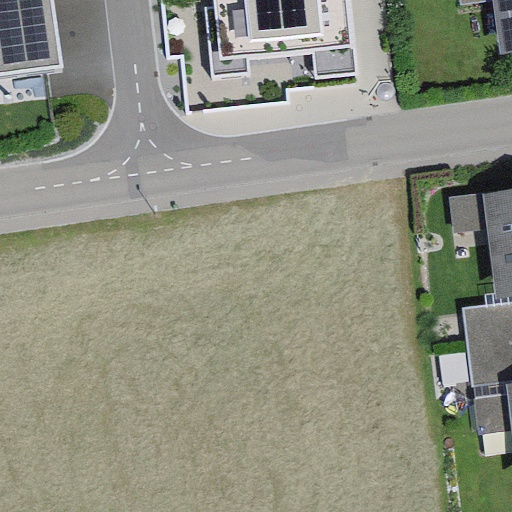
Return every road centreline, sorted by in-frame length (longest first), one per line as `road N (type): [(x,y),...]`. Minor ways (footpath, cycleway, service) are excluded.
road 1 (residential): [(511,129),(146,173)]
road 2 (residential): [(130,0),(146,173)]
road 3 (residential): [(146,173),(0,196)]
